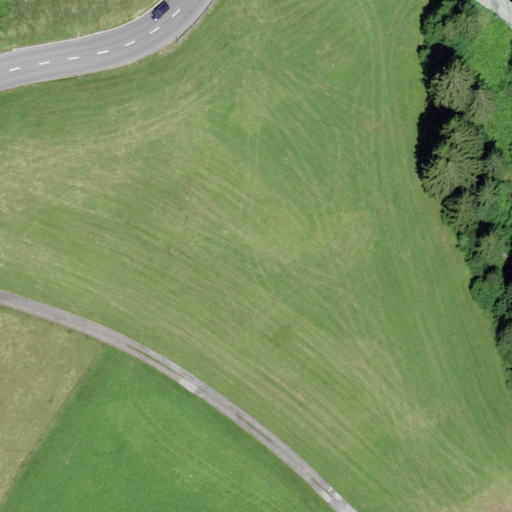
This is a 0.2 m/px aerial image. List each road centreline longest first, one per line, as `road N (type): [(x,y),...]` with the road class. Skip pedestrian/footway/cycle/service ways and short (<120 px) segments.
road 1 (track): [(0,292),(131,346),(229,408),(344,511)]
road 2 (primary): [(0,73),(118,47),(189,0)]
